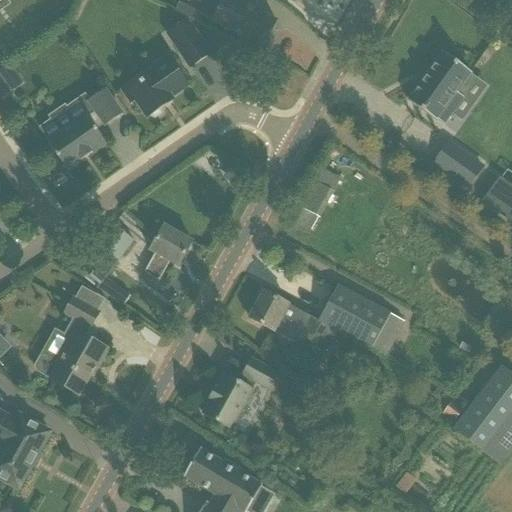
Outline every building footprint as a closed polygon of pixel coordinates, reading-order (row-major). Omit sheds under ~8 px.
[(276,22),(230,0),(207,0),(200,16),(213,22),(264,47),(276,22)] [(211,55),(188,21),(168,35),(191,69),(211,55)] [(407,99),(407,98),(406,99),(434,121),(435,120),(441,125),(462,98),(456,93),(470,75),(471,74),(442,52),(441,53),(442,54),(407,99)] [(135,101),(147,119),(150,118),(155,120),(162,115),(162,109),(173,101),(171,98),(188,86),(169,59),(152,71),(151,70),(121,90),(131,104),(135,101)] [(0,71),(0,90),(18,77),(9,65),(0,71)] [(47,143),(67,172),(106,145),(96,130),(104,125),(105,127),(122,116),(105,90),(88,102),(95,112),(87,118),(86,116),(47,143)] [(485,167),(472,158),(455,180),(468,190),(485,167)] [(298,227),(312,233),(339,176),(324,170),(298,227)] [(511,190),(500,182),(485,202),(511,221),(511,190)] [(80,270),(99,286),(134,242),(114,226),(80,270)] [(146,274),(159,282),(160,281),(160,280),(169,263),(179,268),(192,243),(164,227),(151,252),(156,255),(146,274)] [(320,323),(319,324),(340,335),(371,353),(372,351),(385,358),(403,323),(337,286),(318,322),(320,323)] [(129,297),(116,288),(109,298),(121,307),(129,297)] [(250,320),(275,334),(295,345),(296,342),(328,358),(340,335),(319,324),(320,323),(318,322),(264,293),(250,320)] [(91,329),(99,314),(73,300),(65,314),(91,329)] [(36,373),(79,397),(97,366),(99,367),(108,350),(76,332),(58,362),(46,355),(40,357),(34,366),(36,373)] [(0,360),(12,348),(0,336),(0,360)] [(255,386),(268,393),(278,376),(252,361),(243,376),(244,377),(240,384),(225,375),(217,390),(216,389),(210,400),(211,400),(203,415),(233,431),(253,392),(252,391),(255,386)] [(511,452),(511,375),(502,368),(453,431),(484,455),(500,468),(511,452)] [(463,410),(451,402),(442,415),(453,423),(463,410)] [(0,479),(18,490),(31,467),(34,469),(35,467),(32,465),(36,458),(38,460),(40,458),(37,456),(50,434),(20,417),(16,423),(0,413),(0,479)] [(264,511),(274,495),(261,488),(262,487),(239,473),(240,470),(225,461),(223,464),(200,450),(184,478),(215,496),(209,506),(206,504),(201,511),(264,511)] [(403,465),(399,458),(392,462),(397,469),(403,465)]
